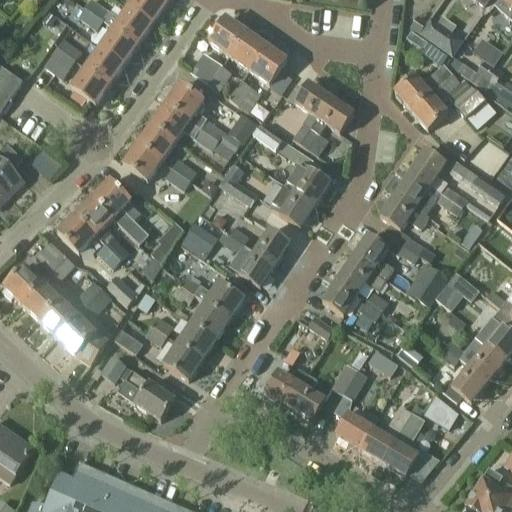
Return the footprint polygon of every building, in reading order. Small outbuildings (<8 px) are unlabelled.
[(149,0),(137,0),(127,14),(152,32),(166,12),(149,0)] [(149,0),(166,12),(173,0),(149,0)] [(511,0),(503,0),(494,11),(511,26),(511,0)] [(113,34),(138,51),(152,32),(127,14),(120,24),(109,17),(91,4),(84,14),(103,27),(113,34)] [(77,24),(96,37),(103,27),(84,14),(77,24)] [(56,22),(49,17),(42,26),(50,31),(56,22)] [(418,40),(427,26),(417,20),(409,33),(418,40)] [(208,48),(229,62),(246,38),(226,23),(208,48)] [(436,33),(427,26),(418,40),(427,46),(428,46),(453,63),(463,47),(445,34),(442,38),(436,34),(436,33)] [(99,54),(124,71),(138,51),(113,34),(99,54)] [(419,41),(411,36),(407,43),(415,48),(419,41)] [(246,38),(229,62),(249,76),(266,52),(246,38)] [(56,54),(75,67),(82,57),(63,44),(56,54)] [(448,62),(427,47),(422,54),(420,57),(440,72),(448,62)] [(266,52),(249,76),(269,91),(287,66),(266,52)] [(463,68),(457,77),(462,80),(465,82),(480,92),(485,85),(493,72),(503,58),(494,52),(484,66),(476,78),(471,74),(463,68)] [(62,86),(75,67),(56,54),(43,72),(62,86)] [(124,71),(99,54),(85,74),(110,91),(124,71)] [(208,90),(209,91),(222,72),(222,71),(203,58),(189,78),(207,91),(208,90)] [(448,71),(457,77),(463,68),(454,63),(448,71)] [(395,97),(411,116),(453,80),(444,69),(421,89),(414,80),(395,97)] [(209,91),(219,98),(232,80),(222,72),(209,91)] [(493,72),(485,85),(494,91),(503,78),(494,72),(493,72)] [(0,74),(0,119),(2,117),(5,117),(12,107),(11,103),(22,88),(1,73),(0,74)] [(110,91),(85,74),(71,94),(74,96),(86,105),(95,112),(110,91)] [(453,80),(411,116),(428,136),(447,119),(439,109),(447,102),(447,101),(458,91),(464,97),(451,108),(466,125),(471,121),(473,123),(488,111),(471,92),(471,91),(465,85),(460,89),(453,80)] [(242,86),(229,105),(248,118),(261,100),(242,86)] [(494,105),(510,116),(511,113),(511,90),(507,86),(505,89),(495,104),(494,105)] [(300,150),(311,134),(317,124),(331,103),(309,88),(305,94),(297,89),(287,104),(309,119),(291,144),(300,150)] [(179,90),(165,110),(219,148),(234,158),(241,148),(230,140),(225,137),(207,125),(206,126),(196,118),(204,107),(179,90)] [(80,114),(86,105),(74,96),(67,106),(80,114)] [(311,134),(319,140),(326,130),(340,139),(354,119),(331,103),(317,124),(311,134)] [(212,157),(219,148),(165,110),(151,130),(176,147),(183,137),(193,144),(212,157)] [(230,140),(241,148),(243,150),(256,131),(243,122),(230,140)] [(176,147),(151,130),(137,150),(162,167),(176,147)] [(252,142),(275,158),(283,148),(260,132),(252,142)] [(308,155),(319,140),(311,134),(300,150),(308,155)] [(0,194),(9,203),(25,188),(12,175),(22,165),(7,149),(0,155),(0,194)] [(162,167),(137,150),(123,171),(148,188),(162,167)] [(48,152),(34,165),(51,183),(64,169),(48,152)] [(409,178),(441,199),(447,190),(437,183),(446,170),(425,156),(409,178)] [(171,174),(190,187),(197,192),(204,183),(178,165),(171,174)] [(478,182),(457,167),(448,178),(470,193),(470,194),(497,213),(505,202),(477,183),(478,182)] [(285,192),(315,212),(330,189),(300,169),(285,192)] [(218,191),(230,199),(250,212),(257,201),(237,188),(244,177),(232,170),(218,191)] [(183,197),(190,187),(171,174),(164,184),(183,197)] [(457,222),(462,214),(453,208),(441,199),(409,178),(394,200),(425,221),(432,211),(435,207),(457,222)] [(109,186),(92,203),(113,224),(122,232),(130,224),(122,216),(131,207),(109,186)] [(300,234),(315,212),(285,192),(270,215),(300,234)] [(0,212),(9,203),(0,194),(0,212)] [(425,221),(394,200),(379,222),(400,237),(407,226),(421,235),(428,223),(425,221)] [(464,210),(488,226),(490,222),(467,206),(458,200),(453,208),(462,214),(464,210)] [(104,250),(112,242),(104,234),(113,224),(92,203),(75,221),(96,242),(104,250)] [(225,228),(223,221),(218,217),(212,226),(221,233),(225,228)] [(96,242),(75,221),(57,238),(79,260),(95,243),(96,242)] [(121,233),(137,247),(138,249),(139,248),(140,249),(147,241),(130,224),(122,232),(121,233)] [(228,240),(244,251),(249,244),(232,233),(228,240)] [(261,247),(254,257),(275,271),(290,249),(269,235),(261,247)] [(219,245),(222,248),(228,240),(224,237),(219,245)] [(467,238),(460,248),(469,254),(476,244),(467,238)] [(222,248),(239,259),(244,251),(228,240),(222,248)] [(352,263),(386,286),(394,274),(381,265),(388,255),(367,241),(352,263)] [(104,250),(121,266),(122,266),(129,259),(112,242),(104,250)] [(410,244),(404,252),(419,262),(427,268),(433,259),(425,254),(410,244)] [(33,264),(50,280),(66,263),(65,262),(66,261),(50,247),(33,264)] [(161,249),(150,260),(160,270),(169,257),(161,249)] [(112,275),(121,266),(104,250),(104,251),(96,259),(112,275)] [(419,262),(404,252),(402,255),(398,260),(414,270),(417,266),(419,262)] [(275,271),(254,257),(239,280),(260,294),(275,271)] [(66,263),(50,280),(51,280),(59,288),(75,271),(66,263)] [(352,263),(337,285),(358,299),(366,288),(379,297),(386,286),(352,263)] [(447,284),(425,269),(405,298),(428,313),(447,284)] [(22,310),(42,288),(24,271),(4,293),(6,295),(3,298),(11,305),(14,302),(22,310)] [(448,289),(435,305),(451,317),(463,302),(471,308),(479,298),(456,279),(448,289)] [(138,301),(117,281),(105,293),(126,313),(138,301)] [(204,308),(230,326),(244,305),(218,287),(211,298),(186,281),(179,291),(194,301),(204,308)] [(358,299),(337,285),(322,307),(343,321),(358,299)] [(39,326),(60,305),(42,288),(22,310),(39,326)] [(77,305),(86,313),(102,296),(94,288),(77,305)] [(194,301),(179,291),(172,301),(187,311),(194,301)] [(102,296),(86,313),(94,321),(110,303),(102,296)] [(505,307),(492,296),(486,303),(499,314),(505,307)] [(373,298),(368,305),(383,316),(388,308),(373,298)] [(60,305),(39,326),(57,343),(78,321),(60,305)] [(383,316),(368,305),(360,318),(375,328),(383,316)] [(216,346),(230,326),(204,308),(191,328),(216,346)] [(177,313),(174,318),(186,325),(189,321),(177,313)] [(78,321),(57,343),(76,361),(76,360),(90,370),(108,346),(96,339),(78,321)] [(334,334),(315,321),(307,332),(326,346),(334,334)] [(174,333),(158,322),(151,331),(167,342),(174,333)] [(216,346),(191,328),(177,348),(203,366),(216,346)] [(511,338),(502,330),(485,351),(504,367),(511,357),(511,338)] [(167,342),(151,331),(144,341),(161,352),(167,342)] [(122,336),(116,344),(115,346),(136,360),(143,350),(122,336)] [(465,357),(451,346),(445,353),(459,365),(465,357)] [(188,387),(203,366),(177,348),(163,369),(188,387)] [(423,362),(405,349),(396,360),(413,374),(423,362)] [(504,367),(485,351),(468,372),(488,388),(504,367)] [(283,366),(292,372),(300,358),(292,353),(283,366)] [(459,365),(445,353),(439,361),(453,372),(459,365)] [(368,369),(390,383),(398,370),(376,356),(368,369)] [(149,388),(113,363),(103,377),(98,373),(92,381),(98,385),(101,380),(115,389),(119,382),(142,397),(134,409),(161,427),(176,405),(149,387),(149,388)] [(331,395),(342,401),(355,376),(346,370),(331,395)] [(488,388),(468,372),(451,393),(470,409),(488,388)] [(289,412),(308,381),(298,375),(292,385),(278,377),(265,398),(289,412)] [(355,376),(342,401),(352,408),(367,382),(355,376)] [(318,386),(308,381),(289,412),(312,426),(325,405),(311,397),(318,386)] [(425,420),(449,434),(458,419),(436,402),(425,420)] [(412,419),(418,423),(423,414),(414,409),(409,418),(412,419)] [(409,418),(400,412),(383,440),(372,433),(359,454),(382,468),(412,419),(409,418)] [(336,440),(359,454),(372,433),(378,423),(368,417),(362,427),(349,419),(336,440)] [(418,423),(412,419),(382,468),(405,482),(418,461),(408,455),(425,427),(418,423)] [(34,455),(0,430),(0,483),(9,490),(34,455)] [(511,454),(503,470),(511,475),(511,454)] [(180,511),(80,468),(72,484),(60,479),(46,509),(32,507),(30,511),(180,511)] [(501,482),(488,475),(483,484),(482,483),(466,511),(465,511),(511,511),(511,494),(506,491),(503,496),(496,491),(501,482)] [(0,511),(12,511),(14,510),(1,503),(0,505),(0,511)]
